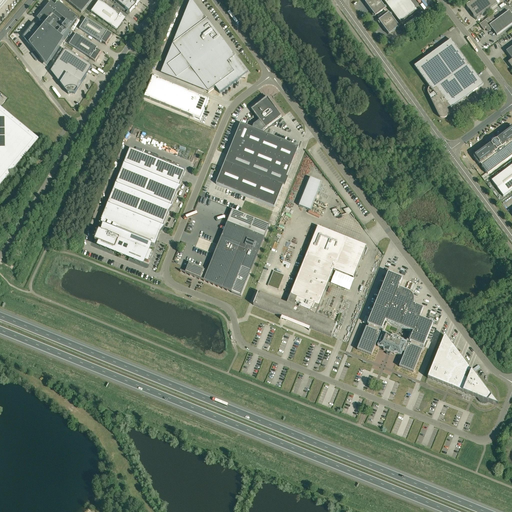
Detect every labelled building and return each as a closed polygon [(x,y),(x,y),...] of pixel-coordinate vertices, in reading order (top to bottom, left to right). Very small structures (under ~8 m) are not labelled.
[(65,0),(81,13),(92,0),(65,0)] [(114,0),(125,9),(130,13),(133,8),(134,9),(137,5),(136,5),(140,0),(139,0),(114,0)] [(187,35),(173,45),(208,92),(215,87),(220,94),(241,78),(245,78),(246,74),(247,71),(236,56),(234,58),(233,56),(233,55),(207,19),(206,20),(191,0),(190,1),(180,26),(187,35)] [(408,0),(382,0),(386,5),(384,7),(378,0),(370,0),(365,4),(373,15),(376,13),(377,15),(388,7),(392,12),(381,20),(382,22),(380,24),(388,34),(398,26),(390,16),(393,14),(400,24),(417,11),(408,0)] [(492,0),(490,2),(488,0),(474,0),(466,6),(476,20),(497,4),(493,0),(492,0)] [(116,31),(124,19),(122,17),(120,15),(120,16),(99,1),(91,12),(116,31)] [(34,24),(25,34),(29,37),(26,41),(33,49),(42,61),(43,60),(40,58),(44,53),(47,55),(46,57),(51,61),(64,41),(68,35),(65,33),(78,18),(62,5),(58,9),(51,3),(46,9),(45,10),(46,11),(46,12),(45,14),(44,13),(43,13),(42,13),(42,14),(39,17),(34,23),(34,24)] [(489,17),(479,25),(484,31),(486,29),(489,32),(492,29),(497,36),(511,24),(511,15),(509,11),(496,21),(492,16),(489,17)] [(101,42),(106,45),(112,35),(107,32),(86,19),(79,29),(100,43),(101,42)] [(90,59),(95,62),(101,52),(96,49),(97,48),(76,34),(69,45),(90,59)] [(483,85),(451,40),(414,67),(432,92),(428,95),(438,114),(450,108),(451,109),(483,85)] [(74,94),(83,81),(92,67),(65,50),(51,72),(68,94),(69,94),(70,93),(71,93),(72,93),(73,94),(74,94)] [(152,77),(144,98),(200,120),(208,100),(152,77)] [(268,100),(265,100),(251,110),(259,121),(253,125),(252,129),(240,124),(216,184),(274,208),(283,187),(298,147),(265,134),(263,131),(281,117),(268,100)] [(39,141),(0,108),(0,187),(38,141),(39,142),(39,141)] [(511,157),(511,156),(511,126),(511,127),(474,155),(473,156),(473,157),(474,158),(479,165),(480,165),(481,166),(487,175),(503,164),(511,157)] [(185,172),(130,149),(99,225),(104,227),(102,232),(99,231),(99,232),(95,241),(102,244),(101,244),(115,250),(122,253),(122,254),(125,256),(125,255),(128,256),(128,255),(142,261),(142,260),(148,262),(152,253),(153,253),(148,251),(150,245),(155,247),(161,232),(165,227),(163,227),(169,212),(173,207),(171,207),(177,192),(181,187),(179,187),(185,172)] [(511,165),(491,181),(503,197),(511,189),(511,165)] [(322,183),(310,178),(299,206),(310,211),(322,183)] [(342,204),(338,207),(342,213),(346,210),(342,204)] [(189,263),(185,273),(232,292),(231,293),(232,293),(231,293),(240,297),(241,296),(269,225),(232,210),(208,271),(204,269),(189,263)] [(355,273),(353,278),(354,278),(366,247),(317,228),(290,296),(288,295),(287,298),(289,299),(286,305),(258,293),(258,294),(259,294),(255,306),(253,305),(253,306),(283,317),(282,319),(286,321),(286,319),(332,337),(330,336),(335,325),(336,325),(337,325),(315,316),(336,265),(355,273)] [(413,305),(414,304),(414,303),(414,301),(414,300),(414,298),(413,297),(412,296),(411,295),(410,294),(409,293),(408,292),(398,288),(402,279),(388,274),(367,325),(369,326),(368,328),(367,328),(366,328),(357,350),(371,356),(377,342),(379,343),(378,346),(377,347),(378,347),(384,349),(383,351),(394,355),(395,353),(400,356),(401,356),(401,355),(402,353),(405,353),(399,367),(413,373),(422,350),(421,350),(422,347),(423,348),(433,324),(419,318),(423,309),(413,305)] [(485,389),(445,336),(428,377),(427,379),(466,394),(478,399),(478,400),(479,402),(481,403),(483,404),(484,404),(486,404),(488,403),(498,407),(491,398),(492,397),(491,395),(491,393),(490,392),(488,390),(486,390),(485,389)]
